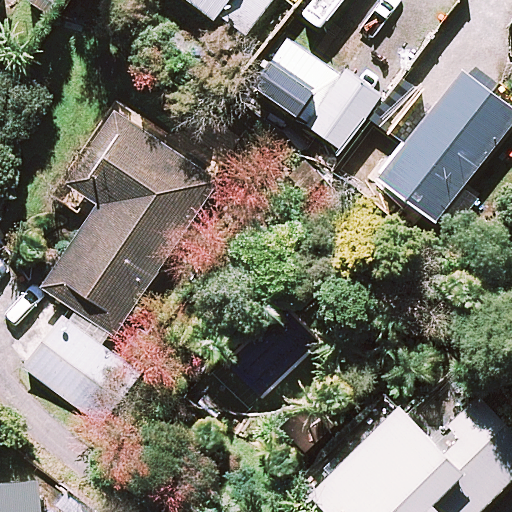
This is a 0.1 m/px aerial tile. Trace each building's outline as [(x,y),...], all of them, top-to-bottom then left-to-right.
[(232,0),(192,0),(218,19),(232,0)] [(511,126),(511,103),(468,69),(387,174),(440,217),(511,126)] [(221,181),(119,111),(69,184),(100,205),(44,287),(115,336),(221,181)] [(141,377),(57,313),(19,362),(104,427),(141,377)] [(480,511),(511,482),(511,427),(485,398),(436,442),(402,406),(364,441),(353,428),(320,459),(334,474),(315,492),(333,511),(480,511)] [(0,511),(42,511),(40,483),(0,486),(0,511)]
